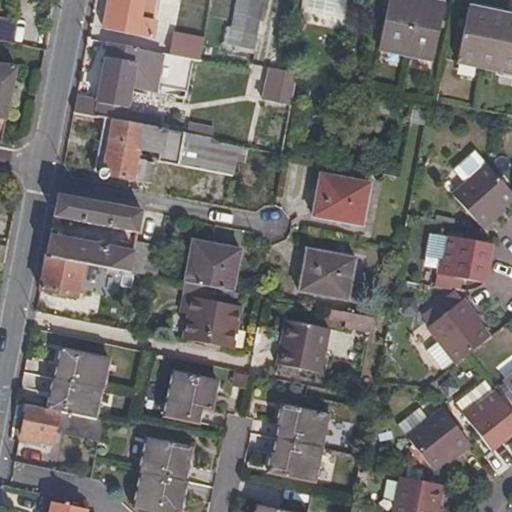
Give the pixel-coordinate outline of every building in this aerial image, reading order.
[(143,0),(110,0),(104,33),(152,43),(156,25),(139,22),(143,0)] [(233,0),(228,30),(257,36),(263,0),(233,0)] [(343,23),(347,0),(302,0),(300,14),(343,23)] [(391,0),(380,54),(447,69),(458,11),(402,0),(391,0)] [(474,68),(511,76),(511,19),(484,14),(474,68)] [(200,62),(201,57),(204,34),(172,28),(167,55),(198,61),(200,62)] [(225,44),(254,50),(257,36),(228,30),(225,44)] [(77,101),(75,112),(103,117),(114,119),(127,122),(133,89),(141,50),(111,44),(100,99),(78,95),(77,101)] [(162,54),(141,50),(133,89),(154,93),(162,54)] [(0,68),(0,147),(15,71),(0,68)] [(297,76),(270,71),(263,101),(290,107),(297,76)] [(433,104),(417,101),(413,119),(429,123),(433,104)] [(114,119),(103,117),(93,167),(103,169),(114,119)] [(209,137),(127,122),(114,119),(103,169),(101,176),(102,176),(102,179),(109,180),(110,175),(150,183),(154,162),(139,159),(142,144),(162,148),(159,164),(229,179),(232,160),(234,146),(219,143),(211,141),(209,137)] [(248,149),(234,146),(232,160),(245,162),(248,149)] [(511,206),(511,196),(476,157),(454,176),(466,189),(453,201),(486,236),(498,224),(496,221),(511,206)] [(368,184),(319,174),(309,216),(359,226),(368,184)] [(143,211),(58,194),(54,215),(139,233),(143,211)] [(135,250),(51,233),(46,255),(85,263),(93,264),(132,271),(135,250)] [(182,279),(231,288),(240,245),(192,236),(182,279)] [(439,278),(464,283),(487,288),(494,248),(431,236),(427,261),(442,263),(439,278)] [(137,239),(135,250),(132,271),(155,275),(158,275),(164,245),(137,239)] [(10,247),(0,245),(0,263),(7,264),(10,247)] [(352,257),(304,247),(295,289),(344,299),(352,257)] [(85,263),(46,255),(40,289),(79,297),(85,263)] [(461,295),(464,283),(439,278),(437,290),(461,295)] [(236,348),(246,304),(193,293),(183,338),(236,348)] [(440,345),(456,366),(458,369),(492,343),(473,319),(478,315),(468,303),(430,331),(440,345)] [(348,325),(373,328),(376,312),(350,308),(348,325)] [(323,370),(326,357),(330,341),(333,327),(289,318),(284,334),(287,335),(286,344),(282,344),(279,360),(323,370)] [(443,375),(456,366),(440,345),(428,355),(443,375)] [(53,377),(53,378),(102,388),(103,388),(110,357),(60,347),(54,377),(53,377)] [(219,380),(173,370),(164,416),(200,423),(203,408),(213,411),(219,380)] [(102,388),(53,378),(46,408),(59,411),(96,418),(102,388)] [(511,381),(503,389),(511,400),(511,381)] [(511,441),(511,420),(497,400),(477,415),(475,413),(464,421),(492,457),(511,441)] [(46,408),(27,404),(21,435),(42,439),(41,445),(52,447),(59,411),(46,408)] [(296,443),(303,408),(282,404),(278,424),(280,424),(277,439),(296,443)] [(330,413),(303,408),(296,443),(323,449),(330,413)] [(399,428),(408,440),(429,426),(420,413),(399,428)] [(429,426),(408,440),(434,475),(457,457),(459,461),(472,452),(444,415),(429,426)] [(186,480),(187,476),(180,475),(186,444),(147,436),(140,472),(141,472),(188,482),(188,481),(186,480)] [(268,472),(289,476),(296,443),(277,439),(275,453),(272,452),(268,472)] [(296,443),(289,476),(316,482),(323,449),(296,443)] [(180,475),(187,476),(194,446),(186,444),(180,475)] [(160,511),(181,511),(188,482),(141,472),(135,507),(160,511)] [(394,511),(440,511),(445,488),(401,480),(394,511)] [(85,511),(86,509),(52,502),(49,511),(85,511)]
